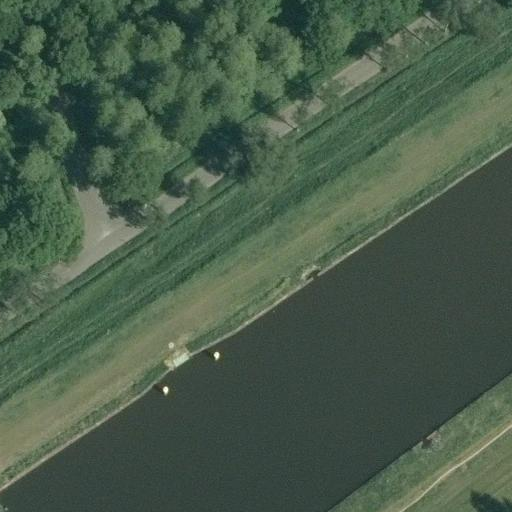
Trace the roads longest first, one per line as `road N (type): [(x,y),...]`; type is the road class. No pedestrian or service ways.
road 1 (unclassified): [(105,245),(471,0)]
road 2 (unclassified): [(105,245),(23,0)]
road 3 (unclassified): [(0,315),(105,245)]
